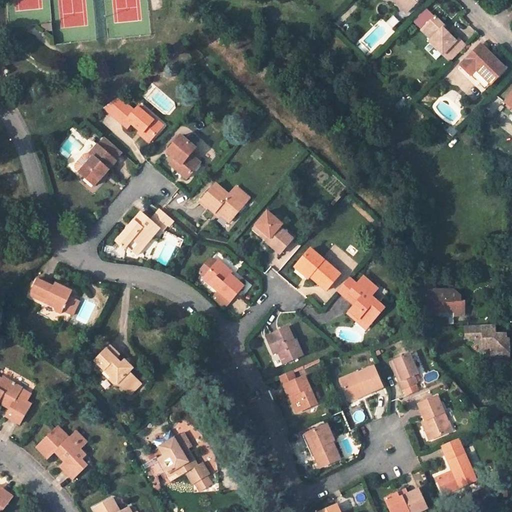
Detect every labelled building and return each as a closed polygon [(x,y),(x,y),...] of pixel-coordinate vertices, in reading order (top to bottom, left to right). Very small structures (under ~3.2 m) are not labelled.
[(397,0),(407,10),(410,7),(403,0),(397,0)] [(437,13),(428,4),(414,17),(423,27),(437,13)] [(456,39),(448,30),(450,27),(437,13),(423,27),(433,37),(431,39),(451,60),(468,42),(461,35),(456,39)] [(478,66),(494,81),(509,66),(484,41),(463,62),(472,71),(478,66)] [(472,71),(485,84),(488,87),(494,81),(478,66),(472,71)] [(9,72),(4,68),(1,71),(6,76),(9,72)] [(126,108),(118,101),(103,112),(115,121),(126,108)] [(136,106),(134,108),(153,124),(155,122),(136,106)] [(131,112),(126,108),(115,121),(128,132),(131,127),(140,134),(143,136),(141,138),(150,145),(163,129),(155,122),(153,124),(134,108),(131,112)] [(196,150),(181,138),(168,154),(175,161),(182,166),(178,172),(188,180),(199,167),(189,159),(191,156),(196,150)] [(107,144),(100,152),(112,163),(119,154),(107,144)] [(100,152),(97,149),(89,159),(90,159),(93,161),(79,178),(95,190),(115,166),(112,163),(100,152)] [(202,164),(191,156),(189,159),(199,167),(202,164)] [(77,176),(79,178),(93,161),(90,159),(77,176)] [(171,166),(178,172),(182,166),(175,161),(171,166)] [(228,198),(215,188),(201,205),(215,216),(216,214),(222,219),(229,225),(244,206),(230,196),(228,198)] [(244,206),(247,202),(234,192),(230,196),(244,206)] [(127,234),(117,246),(125,253),(127,250),(133,256),(139,249),(143,252),(154,240),(151,237),(158,230),(160,232),(162,234),(168,228),(173,222),(162,212),(152,224),(142,216),(131,229),(133,231),(129,235),(127,234)] [(282,225),(266,213),(256,226),(270,238),(268,241),(266,243),(281,255),(293,239),(279,228),(282,225)] [(253,230),(268,241),(270,238),(256,226),(253,230)] [(154,240),(160,232),(158,230),(151,237),(154,240)] [(138,259),(143,252),(139,249),(133,256),(138,259)] [(340,274),(310,249),(298,263),(311,274),(309,276),(326,290),(340,274)] [(229,274),(231,272),(220,262),(217,265),(229,274)] [(307,278),(309,276),(311,274),(298,263),(295,268),(307,278)] [(226,311),(245,288),(229,274),(217,265),(205,280),(223,295),(217,303),(226,311)] [(413,269),(400,268),(402,279),(413,279),(413,269)] [(370,322),(384,305),(371,294),(377,286),(363,275),(357,283),(349,292),(358,300),(355,304),(350,310),(360,318),(361,315),(370,322)] [(338,290),(346,296),(349,292),(357,283),(349,277),(338,290)] [(435,279),(417,279),(417,290),(420,290),(420,300),(424,300),(424,312),(427,315),(433,315),(436,312),(452,312),(455,315),(461,315),(464,312),(464,306),(461,303),(460,303),(460,295),(453,289),(435,289),(435,279)] [(53,288),(38,280),(31,292),(40,297),(39,300),(55,308),(57,312),(62,314),(63,312),(71,316),(78,301),(70,297),(73,292),(55,284),(53,288)] [(346,296),(355,304),(358,300),(349,292),(346,296)] [(366,327),(370,322),(361,315),(360,318),(350,310),(348,312),(366,327)] [(494,334),(494,324),(464,325),(465,337),(473,337),(477,341),(483,340),(483,347),(488,351),(492,351),(493,362),(510,361),(509,351),(506,351),(506,339),(505,334),(494,334)] [(294,342),(288,328),(266,338),(272,351),(277,349),(279,353),(284,364),(303,356),(297,341),(294,342)] [(130,373),(134,370),(124,361),(121,364),(116,359),(120,356),(110,346),(95,361),(111,378),(109,380),(114,385),(119,385),(128,395),(140,383),(130,373)] [(417,373),(408,353),(393,360),(401,379),(398,380),(402,388),(417,382),(413,374),(417,373)] [(389,361),(398,380),(401,379),(393,360),(389,361)] [(383,388),(374,368),(358,375),(357,373),(340,381),(348,399),(364,393),(365,396),(383,388)] [(297,379),(293,371),(279,377),(283,385),(297,379)] [(300,412),(318,404),(306,375),(297,379),(283,385),(288,397),(292,395),(296,402),(300,412)] [(30,395),(22,390),(22,389),(3,378),(2,380),(0,379),(0,404),(10,410),(6,417),(19,425),(31,405),(26,403),(30,395)] [(350,403),(365,396),(364,393),(348,399),(350,403)] [(451,430),(437,397),(418,405),(425,420),(433,438),(451,430)] [(296,402),(291,404),(295,414),(300,412),(296,402)] [(511,422),(511,406),(477,408),(490,423),(511,422)] [(425,420),(421,422),(429,440),(433,438),(425,420)] [(337,443),(330,426),(313,434),(320,449),(314,451),(323,469),(342,460),(335,444),(337,443)] [(70,438),(58,427),(36,448),(48,459),(54,453),(64,463),(60,467),(73,481),(88,466),(82,461),(87,457),(80,450),(73,442),(75,440),(71,436),(70,438)] [(80,450),(87,444),(76,432),(71,436),(75,440),(73,442),(80,450)] [(192,448),(184,434),(158,449),(163,456),(158,459),(168,476),(174,472),(178,478),(185,474),(192,486),(195,485),(209,477),(210,476),(203,464),(198,467),(188,450),(192,448)] [(312,453),(314,451),(320,449),(313,434),(305,437),(312,453)] [(458,438),(442,446),(446,454),(462,448),(458,438)] [(476,480),(462,448),(446,454),(453,471),(437,478),(442,488),(447,486),(450,491),(476,480)] [(172,482),(178,478),(174,472),(168,476),(172,482)] [(195,485),(200,493),(213,485),(209,477),(195,485)] [(0,511),(2,511),(13,498),(0,487),(0,511)] [(418,511),(426,509),(418,489),(408,494),(398,498),(396,493),(384,499),(389,511),(418,511)] [(406,489),(396,493),(398,498),(408,494),(406,489)] [(121,511),(119,511),(113,499),(94,509),(95,511),(130,511),(128,508),(121,511)]
